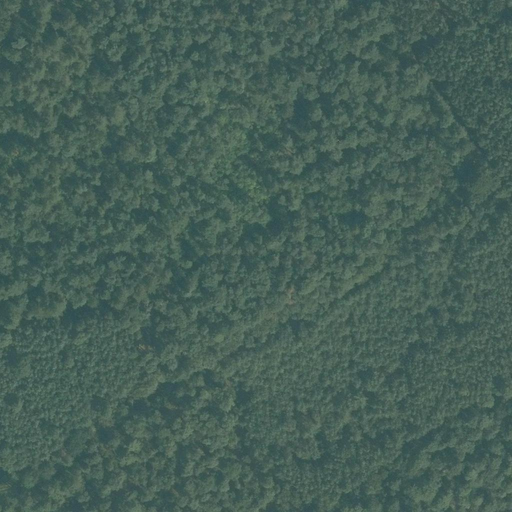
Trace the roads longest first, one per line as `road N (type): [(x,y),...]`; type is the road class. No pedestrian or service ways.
road 1 (track): [(511,195),(156,381),(68,462),(0,489)]
road 2 (track): [(511,191),(384,0)]
